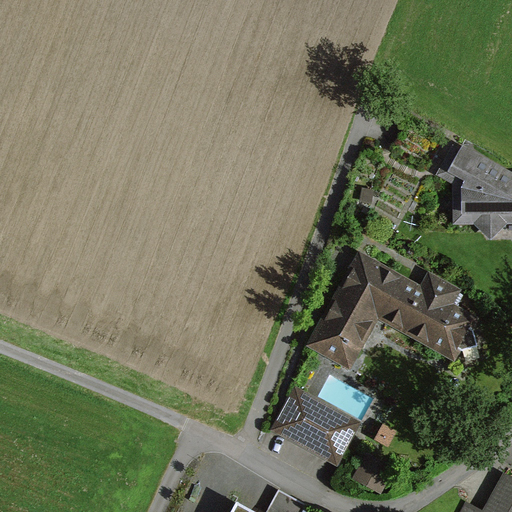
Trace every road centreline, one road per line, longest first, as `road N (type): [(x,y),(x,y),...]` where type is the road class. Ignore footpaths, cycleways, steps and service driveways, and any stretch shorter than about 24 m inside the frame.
road 1 (residential): [(511,440),(421,498),(370,511),(343,506),(238,448)]
road 2 (unclassified): [(0,348),(238,448)]
